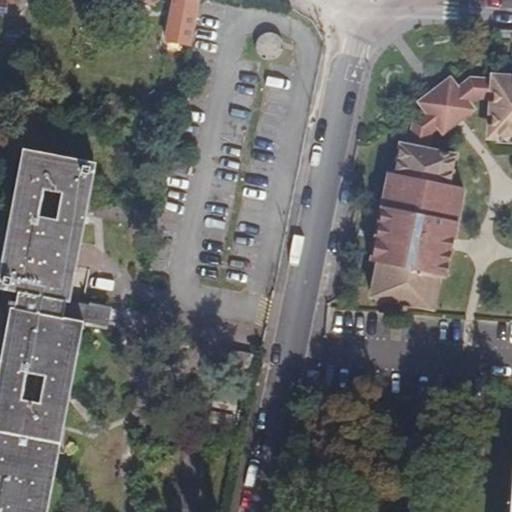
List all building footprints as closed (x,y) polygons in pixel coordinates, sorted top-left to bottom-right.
[(192,40),(196,17),(184,14),(180,37),(192,40)] [(280,56),(282,51),(282,47),(282,43),(278,40),(273,36),(267,35),(262,37),(259,40),(256,44),(255,48),(255,50),(255,54),(257,58),(260,60),(262,62),(266,63),(270,64),(276,61),(280,56)] [(408,147),(429,151),(433,134),(438,130),(442,135),(476,110),(472,104),(477,100),(494,101),(495,79),(470,78),(458,87),(453,80),(420,105),(425,112),(413,122),(408,147)] [(511,80),(495,79),(494,101),(492,136),(511,136),(511,80)] [(371,262),(378,263),(371,297),(432,309),(439,275),(447,277),(464,187),(450,185),(455,156),(429,151),(408,147),(401,146),(395,175),(389,173),(371,262)] [(68,303),(95,165),(21,150),(0,263),(0,289),(16,293),(13,310),(10,310),(0,360),(0,511),(45,511),(81,325),(85,326),(89,307),(68,303)]
